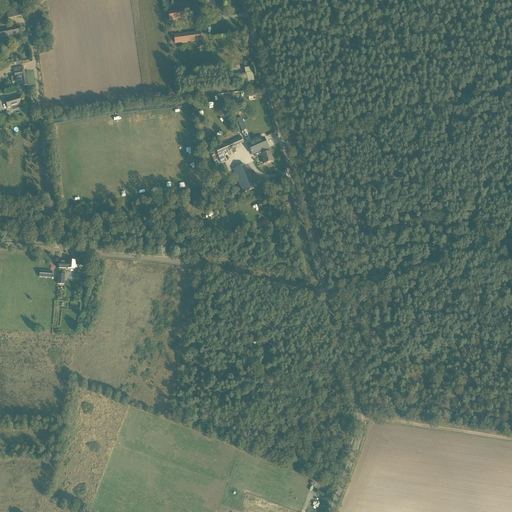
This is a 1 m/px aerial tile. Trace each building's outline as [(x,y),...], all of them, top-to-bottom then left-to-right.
[(200,0),(205,18),(212,16),(208,0),(200,0)] [(203,16),(199,1),(192,2),(193,6),(194,6),(194,9),(195,9),(197,17),(203,16)] [(167,12),(169,21),(188,17),(187,8),(167,12)] [(0,37),(19,33),(18,26),(0,29),(0,37)] [(200,31),(174,35),(175,44),(202,40),(200,31)] [(17,82),(18,90),(24,89),(23,86),(27,85),(24,70),(23,67),(14,69),(16,82),(17,82)] [(233,85),(240,84),(254,81),(253,73),(252,67),(244,69),(245,74),(240,75),(240,74),(232,75),(233,85)] [(185,76),(181,76),(182,84),(194,83),(193,74),(189,75),(189,74),(184,74),(185,76)] [(21,104),(19,97),(6,101),(8,108),(21,104)] [(241,136),(215,148),(218,154),(244,143),(241,136)] [(264,164),(273,162),(272,158),(271,158),(270,156),(271,156),(270,152),(267,153),(266,149),(268,148),(264,138),(248,145),(252,155),(262,151),(263,154),(261,155),(264,164)] [(243,193),(254,189),(245,165),(233,170),(243,193)] [(268,223),(265,219),(255,226),(258,230),(268,223)] [(59,268),(67,269),(75,269),(75,268),(84,268),(85,264),(77,263),(78,262),(68,261),(68,263),(59,262),(59,268)]
